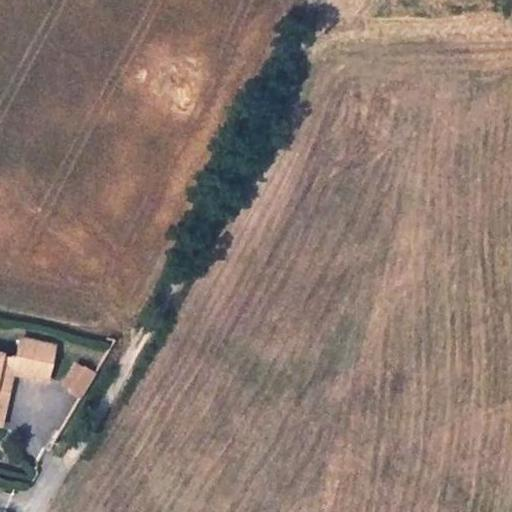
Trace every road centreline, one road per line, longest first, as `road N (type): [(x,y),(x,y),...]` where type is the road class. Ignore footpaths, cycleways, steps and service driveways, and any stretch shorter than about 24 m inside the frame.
road 1 (track): [(136,353),(285,64),(306,0)]
road 2 (unclassified): [(34,511),(136,353)]
